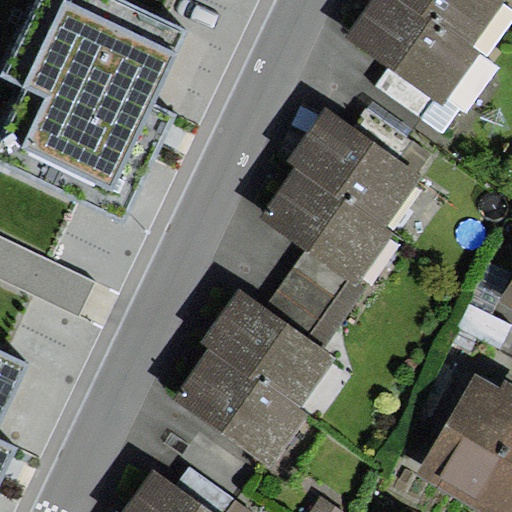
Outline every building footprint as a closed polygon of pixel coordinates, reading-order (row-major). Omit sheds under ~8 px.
[(178,31),(110,0),(28,0),(0,60),(0,79),(15,87),(0,119),(0,168),(116,220),(166,117),(147,105),(178,31)] [(471,50),(468,53),(391,0),(372,0),(344,41),(385,69),(432,102),(419,121),(443,138),(494,66),(471,50)] [(391,0),(468,53),(471,50),(505,0),(391,0)] [(372,88),(419,121),(432,102),(385,69),(372,88)] [(410,141),(363,108),(350,128),(397,161),(410,141)] [(323,110),(285,165),(293,171),(384,233),(386,230),(422,178),(397,161),(350,128),(323,110)] [(386,230),(384,233),(293,171),(260,218),(304,249),(360,287),(395,237),(386,230)] [(0,270),(81,309),(98,274),(0,227),(0,270)] [(347,306),(360,287),(304,249),(291,268),(347,306)] [(331,328),(347,306),(291,268),(276,290),(331,328)] [(511,283),(499,304),(511,311),(511,283)] [(318,348),(331,328),(276,290),(262,309),(318,348)] [(238,292),(200,347),(207,351),(297,414),(301,408),(335,359),(318,348),(262,309),(238,292)] [(511,333),(511,324),(468,302),(455,329),(503,352),(511,333)] [(301,408),(297,414),(207,351),(172,402),(273,472),(312,416),(301,408)] [(0,411),(21,362),(0,352),(0,464),(10,444),(0,439),(0,411)] [(511,511),(511,399),(473,376),(416,473),(469,503),(463,511),(511,511)] [(174,488),(207,511),(248,511),(250,510),(189,467),(174,488)] [(153,473),(124,511),(207,511),(174,488),(153,473)] [(340,511),(320,498),(311,511),(340,511)]
